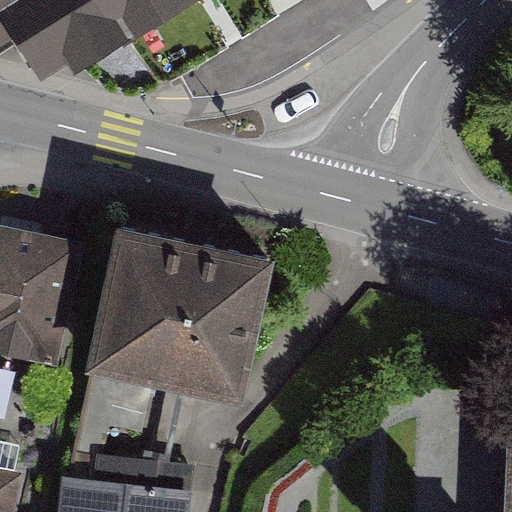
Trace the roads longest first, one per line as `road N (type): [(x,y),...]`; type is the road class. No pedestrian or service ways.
road 1 (secondary): [(372,208),(0,111)]
road 2 (residential): [(372,208),(411,82),(488,0)]
road 3 (secondary): [(511,245),(372,208)]
